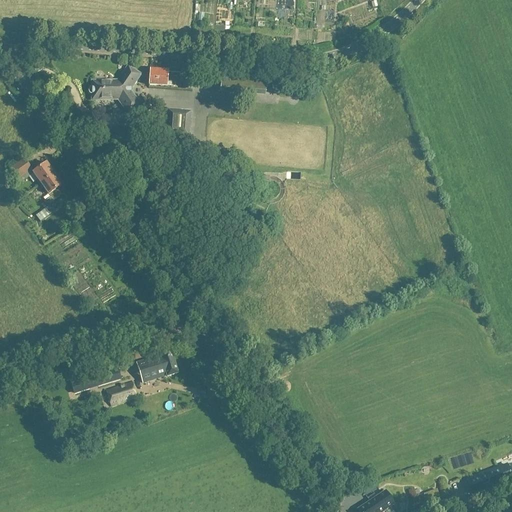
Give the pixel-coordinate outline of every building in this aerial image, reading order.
[(234,21),(241,23),(244,9),(237,7),(234,21)] [(129,91),(129,90),(129,88),(131,88),(133,85),(135,84),(136,83),(137,81),(137,80),(140,75),(128,67),(125,71),(123,72),(122,73),(122,75),(122,76),(121,76),(119,79),(118,81),(119,82),(117,83),(116,83),(115,84),(113,81),(102,81),(102,82),(101,81),(99,81),(98,81),(96,82),(92,82),(92,87),(90,87),(89,88),(88,90),(88,91),(88,92),(89,94),(91,94),(92,95),(92,100),(97,100),(98,101),(100,101),(101,101),(103,100),(113,100),(115,97),(116,98),(118,99),(119,99),(118,100),(129,114),(140,106),(131,93),(129,93),(129,91)] [(167,81),(168,72),(150,70),(148,86),(155,86),(155,85),(171,86),(171,82),(167,81)] [(192,90),(194,72),(184,71),(182,89),(192,90)] [(189,137),(191,112),(168,110),(166,135),(189,137)] [(24,158),(9,169),(20,183),(32,174),(33,173),(41,184),(55,174),(47,163),(34,172),(32,170),(32,169),(24,158)] [(51,198),(41,205),(45,210),(55,203),(54,201),(61,195),(57,189),(63,185),(55,174),(41,184),(51,198)] [(43,223),(46,214),(39,211),(35,220),(43,223)] [(177,374),(176,369),(174,362),(171,352),(160,355),(160,356),(136,363),(142,383),(166,376),(166,377),(177,374)] [(102,374),(101,373),(94,375),(97,386),(111,382),(108,372),(102,374)] [(90,389),(86,378),(71,382),(75,394),(90,389)] [(136,399),(131,384),(105,393),(109,407),(136,399)] [(511,476),(507,465),(469,482),(474,494),(511,478),(511,476)] [(436,489),(424,494),(427,503),(440,498),(436,489)] [(357,510),(358,511),(383,511),(394,505),(385,492),(357,510)]
